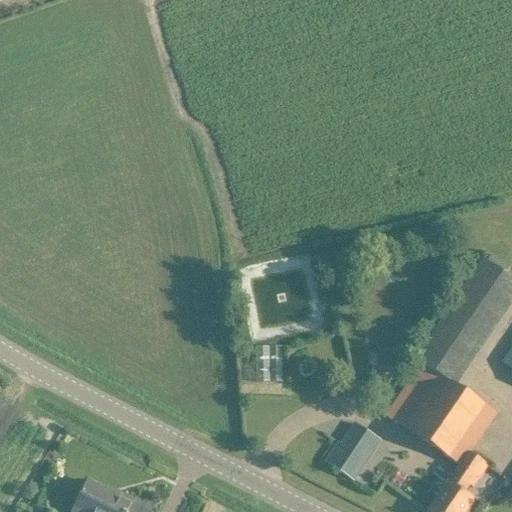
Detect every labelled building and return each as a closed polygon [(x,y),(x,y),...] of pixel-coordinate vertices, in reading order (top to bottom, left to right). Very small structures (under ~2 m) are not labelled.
[(0,0),(0,8),(24,0),(0,0)] [(511,369),(511,349),(503,363),(511,369)] [(397,400),(386,417),(459,467),(427,511),(466,511),(475,500),(464,493),(469,486),(472,488),(488,466),(469,454),(496,414),(480,403),(456,387),(422,364),(397,400)] [(325,462),(353,481),(380,441),(352,422),(325,462)] [(72,511),(148,511),(150,509),(121,494),(119,498),(88,483),(83,492),(82,491),(80,495),(81,496),(72,511)]
